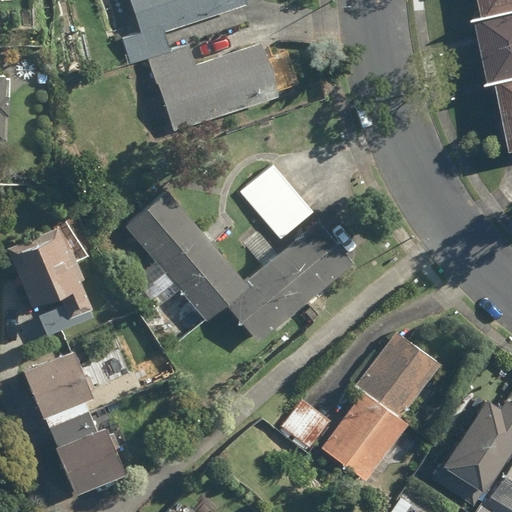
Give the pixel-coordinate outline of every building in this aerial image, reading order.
[(188,44),(171,50),(165,31),(247,3),(246,0),(128,0),(138,31),(118,38),(127,64),(147,58),(172,132),(278,96),(260,44),(195,65),(188,44)] [(511,0),(482,0),(486,16),(511,9),(511,0)] [(511,14),(479,21),(492,81),(511,76),(511,14)] [(511,81),(500,84),(511,139),(511,81)] [(275,168),(243,197),(280,238),(312,209),(275,168)] [(154,302),(175,284),(206,320),(246,285),(166,192),(126,226),(156,261),(138,276),(146,285),(143,288),(154,302)] [(249,286),(227,304),(257,340),(349,262),(315,221),(244,281),(249,286)] [(7,247),(32,308),(68,293),(75,310),(88,305),(57,227),(7,247)] [(406,425),(399,420),(441,363),(395,329),(353,386),(363,393),(321,450),(364,482),(406,425)] [(21,370),(40,417),(89,398),(70,351),(21,370)] [(495,405),(483,397),(433,477),(477,504),(511,448),(511,402),(501,395),(495,405)] [(326,420),(301,400),(279,427),(305,447),(326,420)] [(100,428),(55,447),(74,493),(120,474),(100,428)] [(511,461),(490,495),(511,509),(511,461)] [(178,511),(176,511),(173,508),(169,511),(196,511),(187,503),(178,511)]
